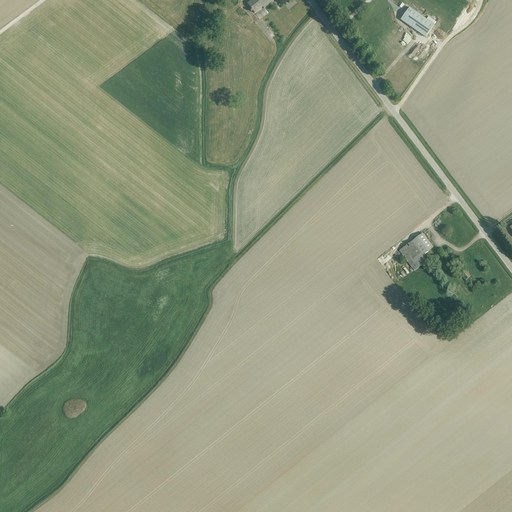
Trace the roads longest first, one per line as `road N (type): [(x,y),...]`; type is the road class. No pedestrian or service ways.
road 1 (unclassified): [(511,265),(309,0)]
road 2 (track): [(395,109),(483,0)]
